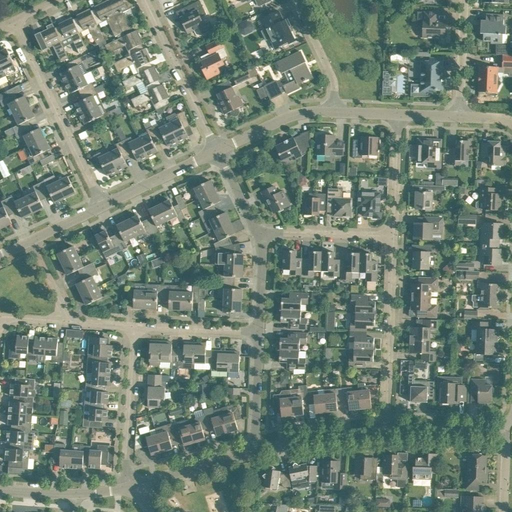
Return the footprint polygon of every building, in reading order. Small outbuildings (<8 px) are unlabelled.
[(115,36),(123,32),(108,0),(102,3),(103,5),(91,11),(97,25),(107,20),(115,36)] [(123,32),(127,31),(131,29),(128,22),(125,21),(121,13),(133,7),(129,0),(108,0),(123,32)] [(200,18),(203,17),(207,15),(200,1),(176,12),(179,18),(178,19),(180,21),(181,21),(182,24),(183,24),(188,34),(200,28),(203,34),(214,29),(210,21),(203,24),(200,18)] [(91,11),(90,9),(84,12),(85,14),(73,20),(79,33),(89,29),(97,45),(105,41),(97,25),(91,11)] [(287,26),(284,21),(279,11),(260,20),(265,30),(261,31),(266,41),(270,39),(275,49),(283,46),(284,47),(296,41),(288,25),(287,26)] [(438,13),(428,12),(418,12),(417,25),(421,29),(423,29),(423,38),(445,39),(445,21),(437,20),(438,13)] [(503,26),(504,15),(486,15),(486,21),(481,21),(481,33),(483,34),(483,41),(491,42),(491,44),(497,44),(496,54),(511,54),(511,41),(511,42),(511,44),(503,43),(503,35),(506,35),(506,26),(503,26)] [(73,20),(72,17),(66,20),(67,23),(55,28),(61,42),(71,37),(79,53),(87,50),(79,33),(73,20)] [(240,24),(238,29),(240,34),(245,35),(252,32),(254,27),(252,23),(246,21),(240,24)] [(55,28),(54,26),(48,29),(49,31),(36,37),(43,51),(55,45),(59,53),(58,56),(61,62),(69,58),(61,42),(55,28)] [(130,56),(144,49),(138,37),(140,36),(137,30),(105,45),(109,54),(126,46),(130,56)] [(207,79),(216,75),(220,73),(217,68),(224,65),(221,59),(227,56),(223,47),(224,47),(220,40),(215,42),(206,46),(210,53),(201,57),(203,61),(201,62),(204,67),(202,68),(207,79)] [(152,67),(147,55),(149,54),(146,48),(144,49),(130,56),(114,64),(118,72),(134,64),(139,74),(152,67)] [(0,61),(4,70),(5,69),(15,65),(7,49),(0,51),(0,61)] [(276,81),(264,87),(266,91),(269,96),(270,99),(270,100),(282,94),(282,93),(286,92),(287,94),(299,88),(298,84),(312,78),(307,68),(306,69),(303,63),(306,62),(301,52),(292,56),(277,63),(282,73),(284,72),(290,83),(284,86),(279,88),(278,85),(276,81)] [(502,67),(502,68),(511,68),(511,55),(503,55),(502,67)] [(71,69),(60,74),(62,77),(61,78),(64,85),(83,75),(88,73),(83,63),(80,57),(77,59),(68,63),(71,69)] [(443,59),(433,59),(430,58),(430,62),(421,62),(420,85),(411,85),(411,96),(427,96),(427,92),(435,93),(435,90),(443,90),(444,72),(442,72),(443,59)] [(139,74),(122,81),(126,90),(136,85),(141,95),(147,92),(161,85),(155,73),(157,72),(155,66),(152,67),(139,74)] [(480,66),(479,92),(489,93),(497,93),(497,83),(498,73),(509,73),(509,76),(511,76),(511,68),(502,68),(502,67),(490,67),(480,66)] [(236,85),(251,78),(248,70),(233,77),(236,85)] [(390,72),(384,72),(383,72),(382,95),(392,95),(392,86),(389,86),(390,72)] [(95,88),(93,84),(92,83),(88,85),(83,75),(64,85),(67,91),(68,90),(70,94),(81,89),(83,94),(95,88)] [(151,100),(156,110),(170,104),(164,91),(166,90),(163,84),(161,85),(147,92),(141,95),(131,100),(135,108),(151,100)] [(12,96),(22,91),(19,85),(7,91),(9,97),(12,96)] [(241,107),(237,98),(232,87),(217,94),(222,104),(220,105),(224,115),(231,112),(232,115),(234,116),(236,116),(237,115),(238,114),(239,112),(238,110),(237,109),(241,107)] [(102,104),(97,93),(95,88),(83,94),(85,99),(75,104),(77,108),(75,108),(78,115),(102,104)] [(15,101),(12,96),(9,97),(0,101),(3,107),(8,104),(13,115),(30,107),(25,96),(15,101)] [(110,111),(107,113),(102,104),(78,115),(81,122),(83,121),(85,124),(95,119),(98,124),(98,125),(113,117),(110,111)] [(15,133),(28,127),(25,122),(35,117),(30,107),(13,115),(18,125),(13,128),(15,133)] [(179,119),(169,124),(179,143),(185,140),(185,139),(188,137),(183,126),(188,124),(189,126),(190,126),(183,112),(177,115),(179,119)] [(172,147),(179,143),(169,124),(160,128),(158,124),(152,127),(158,139),(163,136),(168,147),(171,145),(172,147)] [(96,139),(101,137),(95,126),(86,131),(89,136),(94,134),(96,139)] [(29,147),(45,139),(40,128),(30,133),(28,127),(15,133),(18,139),(24,136),(29,147)] [(153,141),(158,139),(152,127),(146,130),(148,134),(139,138),(148,158),(155,155),(154,153),(158,152),(153,141)] [(284,143),(275,147),(280,156),(281,159),(282,161),(287,159),(294,155),(296,159),(310,152),(310,147),(310,137),(302,136),(301,137),(301,135),(294,138),(288,141),(288,140),(284,142),(284,143)] [(316,153),(316,155),(317,155),(330,156),(334,156),(334,155),(343,156),(343,152),(344,142),(335,142),(335,136),(318,135),(318,143),(317,143),(316,153)] [(131,137),(122,142),(127,153),(132,151),(137,161),(141,160),(142,161),(148,158),(139,138),(133,141),(131,137)] [(365,140),(353,140),(352,158),(362,158),(362,156),(377,156),(378,150),(380,150),(380,137),(365,137),(365,140)] [(29,147),(23,149),(31,165),(40,161),(43,159),(40,154),(50,149),(45,139),(29,147)] [(418,142),(417,160),(417,163),(427,164),(427,167),(437,168),(440,168),(441,162),(441,152),(433,152),(434,140),(421,139),(418,142)] [(469,145),(471,145),(471,140),(465,139),(465,141),(457,141),(457,149),(451,148),(450,165),(460,166),(461,161),(468,161),(469,145)] [(122,156),(127,153),(122,142),(116,144),(118,148),(108,153),(118,173),(125,170),(124,168),(127,166),(122,156)] [(490,166),(494,166),(504,166),(504,164),(506,164),(506,158),(505,158),(505,146),(500,146),(500,142),(488,142),(488,143),(482,143),(482,153),(482,157),(491,157),(490,166)] [(118,173),(108,153),(102,156),(101,152),(93,156),(97,163),(100,162),(107,176),(111,174),(111,176),(118,173)] [(43,166),(46,165),(55,160),(52,155),(43,159),(40,161),(43,166)] [(44,181),(39,184),(45,196),(50,193),(55,203),(65,198),(57,182),(54,175),(44,180),(44,181)] [(57,182),(65,198),(76,193),(68,177),(57,182)] [(199,199),(216,191),(211,180),(194,188),(199,199)] [(39,198),(45,196),(39,184),(33,186),(36,192),(25,197),(33,213),(44,208),(39,198)] [(415,209),(425,209),(432,210),(433,193),(445,194),(445,186),(442,186),(436,186),(422,185),(422,192),(416,192),(415,209)] [(290,205),(286,196),(283,191),(278,193),(275,186),(262,192),(266,201),(268,201),(274,213),(290,205)] [(496,188),(480,188),(475,187),(475,197),(480,198),(480,201),(478,201),(476,203),(476,207),(477,209),(483,209),(483,210),(501,210),(501,201),(503,201),(503,194),(496,194),(496,188)] [(341,189),(331,189),(328,189),(327,203),(333,203),(333,216),(351,217),(352,199),(342,199),(342,189),(341,189)] [(201,218),(213,212),(211,206),(221,202),(216,191),(199,199),(204,209),(198,212),(201,218)] [(325,211),(326,201),(326,194),(310,193),(309,198),(304,198),(303,215),(319,216),(319,211),(325,211)] [(369,193),(359,193),(358,193),(357,207),(363,207),(363,216),(373,216),(373,218),(377,218),(380,215),(381,211),(379,211),(380,198),(380,194),(369,193)] [(187,208),(185,204),(181,195),(175,198),(180,207),(182,210),(187,208)] [(33,213),(25,197),(15,202),(12,196),(7,199),(13,211),(18,209),(23,219),(33,213)] [(7,214),(13,211),(7,199),(1,202),(4,207),(0,209),(0,225),(1,229),(12,224),(7,214)] [(182,210),(180,207),(175,210),(170,200),(159,205),(167,221),(178,217),(180,222),(186,220),(182,210)] [(157,226),(167,221),(159,205),(149,210),(154,220),(148,223),(154,235),(160,232),(157,226)] [(213,212),(201,218),(206,228),(212,225),(215,231),(231,223),(226,212),(216,217),(213,212)] [(154,235),(148,223),(143,225),(138,215),(127,220),(135,237),(146,232),(148,238),(154,235)] [(463,225),(463,223),(475,224),(476,216),(459,215),(458,225),(463,225)] [(443,218),(440,218),(430,218),(430,224),(415,223),(414,239),(432,240),(433,233),(442,234),(443,218)] [(125,242),(135,237),(127,220),(117,225),(122,235),(116,238),(122,250),(128,248),(125,242)] [(216,248),(230,245),(226,238),(236,233),(231,223),(215,231),(220,241),(214,244),(216,248)] [(502,224),(492,224),(485,224),(485,232),(482,232),(481,244),(498,244),(499,239),(502,239),(502,224)] [(106,231),(95,236),(101,249),(106,258),(122,250),(116,238),(111,241),(106,231)] [(96,251),(101,249),(95,236),(90,239),(96,251)] [(498,250),(498,244),(481,244),(481,255),(484,255),(484,264),(491,264),(501,265),(501,250),(498,250)] [(216,248),(216,253),(219,253),(219,265),(243,266),(244,254),(232,254),(233,245),(230,245),(216,248)] [(434,246),(427,245),(417,245),(417,252),(412,252),(412,257),(413,257),(413,269),(429,270),(429,256),(434,256),(434,246)] [(62,265),(79,257),(74,246),(57,254),(62,265)] [(284,253),(282,255),(284,257),(283,270),(291,270),(291,275),(301,275),(302,261),(302,259),(296,258),(296,251),(284,250),(284,253)] [(321,271),(322,250),(317,250),(317,252),(310,251),(310,259),(304,259),(303,272),(303,276),(314,276),(314,271),(321,271)] [(340,260),(334,260),(334,252),(327,252),(327,250),(322,250),(321,271),(329,272),(328,276),(339,277),(339,273),(340,260)] [(359,273),(360,252),(355,251),(355,253),(348,253),(348,260),(342,260),(341,273),(341,280),(352,280),(352,273),(359,273)] [(378,262),(372,261),(372,254),(365,253),(365,252),(360,252),(359,273),(367,273),(366,282),(377,282),(378,264),(378,262)] [(144,255),(137,258),(140,265),(147,263),(144,255)] [(84,274),(96,268),(93,263),(84,267),(79,257),(62,265),(67,275),(81,269),(84,274)] [(450,262),(443,269),(449,275),(456,268),(450,262)] [(219,265),(218,282),(232,283),(232,277),(243,277),(243,266),(219,265)] [(86,280),(76,284),(81,295),(98,287),(93,276),(98,274),(96,268),(84,274),(86,280)] [(479,272),(473,271),(466,271),(466,279),(479,279),(479,272)] [(438,279),(429,278),(419,278),(419,284),(412,284),(412,297),(431,298),(431,291),(435,291),(437,289),(438,279)] [(231,289),(232,283),(218,282),(218,289),(224,289),(224,300),(242,301),(242,289),(231,289)] [(490,282),(480,282),(478,282),(478,289),(481,289),(481,296),(499,296),(500,284),(490,284),(490,282)] [(145,309),(146,291),(135,290),(135,284),(128,284),(128,297),(134,298),(134,309),(145,309)] [(146,291),(145,309),(157,309),(157,298),(163,299),(164,285),(146,284),(146,291)] [(164,285),(163,299),(169,299),(169,310),(181,310),(181,292),(170,292),(170,285),(164,285)] [(199,300),(199,297),(199,286),(193,286),(193,293),(181,292),(181,310),(192,311),(193,300),(199,300)] [(112,293),(110,294),(103,297),(98,287),(81,295),(86,305),(100,299),(102,304),(115,298),(112,293)] [(308,293),(293,293),(290,293),(289,299),(282,298),(282,306),(280,306),(280,310),(301,311),(301,304),(308,304),(308,293)] [(365,296),(355,295),(351,295),(351,306),(356,306),(356,313),(377,314),(377,309),(375,309),(376,302),(368,302),(368,296),(365,296)] [(481,296),(472,295),(472,300),(473,302),(473,307),(477,307),(477,310),(489,310),(489,308),(499,308),(499,296),(481,296)] [(430,305),(431,298),(412,297),(411,310),(418,310),(417,317),(436,317),(437,307),(435,305),(430,305)] [(241,313),(242,301),(224,300),(223,312),(241,313)] [(301,319),(301,311),(280,310),(280,315),(281,315),(281,322),(288,323),(288,329),(307,329),(307,319),(301,319)] [(464,311),(464,319),(477,319),(478,312),(464,311)] [(377,319),(377,314),(356,313),(355,321),(351,321),(350,331),(367,332),(367,326),(375,326),(375,319),(377,319)] [(437,320),(423,320),(418,320),(418,327),(411,327),(410,340),(430,341),(431,330),(437,330),(437,320)] [(489,322),(479,322),(472,322),(472,330),(477,330),(476,342),(498,342),(498,330),(488,329),(489,322)] [(367,338),(367,332),(350,331),(350,342),(355,342),(354,349),(375,350),(376,345),(374,345),(374,338),(367,338)] [(307,333),(291,333),(288,333),(288,339),(280,338),(280,346),(278,346),(278,350),(299,351),(300,344),(306,344),(307,333)] [(28,343),(29,343),(29,337),(17,336),(17,342),(10,341),(9,359),(20,359),(20,353),(27,354),(28,354),(28,343)] [(45,355),(47,338),(35,337),(35,343),(29,343),(28,343),(28,354),(27,354),(27,360),(38,361),(38,355),(45,355)] [(103,357),(111,357),(112,346),(106,345),(107,339),(89,337),(88,355),(94,356),(103,357)] [(47,338),(45,355),(52,356),(52,362),(63,363),(64,345),(58,345),(58,339),(47,338)] [(430,351),(430,341),(410,340),(410,353),(422,353),(422,361),(436,362),(436,352),(430,351)] [(150,341),(149,361),(150,361),(157,361),(156,366),(160,366),(160,368),(161,342),(150,341)] [(177,368),(178,350),(172,349),(172,342),(161,342),(160,368),(177,368)] [(497,355),(498,342),(476,342),(476,354),(474,353),(474,360),(485,361),(485,358),(490,358),(491,355),(497,355)] [(178,350),(177,368),(194,369),(194,363),(195,343),(184,343),(184,350),(178,350)] [(211,363),(212,351),(206,351),(206,343),(195,343),(194,363),(205,363),(211,363)] [(375,355),(375,350),(354,349),(354,357),(349,356),(349,367),(353,367),(363,368),(366,368),(366,362),(373,362),(374,355),(375,355)] [(299,359),(299,351),(278,350),(278,355),(280,355),(279,362),(287,363),(287,369),(290,369),(289,371),(294,372),(294,369),(306,370),(306,359),(299,359)] [(211,363),(211,371),(217,371),(228,372),(229,352),(212,351),(211,363)] [(229,352),(228,372),(229,372),(239,372),(240,362),(244,362),(244,356),(240,356),(240,352),(229,352)] [(103,363),(103,357),(94,356),(88,355),(87,373),(110,375),(111,363),(103,363)] [(415,372),(415,368),(427,369),(427,362),(415,362),(415,366),(409,365),(409,371),(415,372)] [(109,386),(110,375),(87,373),(85,391),(92,392),(92,391),(103,392),(103,386),(109,386)] [(207,375),(202,378),(205,383),(210,380),(207,375)] [(415,380),(415,375),(409,375),(408,395),(411,395),(410,402),(426,403),(426,399),(432,399),(433,382),(415,380)] [(462,378),(438,377),(437,389),(440,389),(440,403),(458,404),(458,401),(465,402),(466,386),(464,386),(464,384),(462,384),(462,378)] [(35,389),(35,379),(18,378),(18,384),(12,384),(11,396),(17,396),(34,397),(35,397),(36,396),(36,394),(36,392),(35,390),(35,389)] [(472,384),(471,394),(478,395),(478,405),(485,405),(485,403),(492,403),(492,394),(494,394),(494,390),(492,390),(492,386),(485,386),(485,380),(475,380),(472,379),(472,384)] [(145,387),(145,395),(148,395),(148,407),(158,407),(160,407),(160,399),(165,400),(165,388),(161,388),(161,382),(149,381),(148,387),(145,387)] [(378,385),(365,386),(365,383),(358,384),(359,391),(360,410),(366,409),(366,408),(371,408),(371,398),(379,398),(378,385)] [(290,390),(293,416),(298,416),(298,415),(304,415),(303,405),(309,405),(307,392),(307,385),(299,386),(299,389),(290,390)] [(360,410),(359,391),(352,392),(352,387),(341,388),(343,401),(348,401),(349,410),(355,410),(360,410)] [(337,402),(343,401),(341,388),(324,390),(325,394),(327,413),(332,412),(338,411),(337,402)] [(279,394),(273,395),(274,408),(275,413),(281,412),(282,417),(287,416),(287,417),(293,416),(290,390),(282,391),(279,394)] [(327,413),(325,394),(318,395),(318,390),(307,392),(309,405),(315,404),(316,413),(321,413),(321,414),(327,413)] [(109,392),(103,392),(92,391),(92,392),(91,399),(85,398),(84,409),(90,410),(90,409),(102,410),(102,404),(108,404),(109,392)] [(33,408),(34,397),(17,396),(16,402),(10,402),(9,413),(33,415),(33,408)] [(222,415),(228,433),(233,432),(233,431),(238,430),(235,421),(241,419),(238,406),(228,409),(227,407),(220,409),(222,416),(222,415)] [(107,410),(102,410),(90,409),(90,410),(84,409),(83,427),(100,428),(101,422),(107,422),(107,410)] [(222,435),(228,433),(222,415),(222,416),(220,409),(214,411),(214,413),(205,416),(208,428),(214,427),(217,436),(222,434),(222,435)] [(32,422),(33,415),(9,413),(8,425),(14,425),(14,431),(25,433),(31,433),(32,422)] [(195,423),(190,425),(195,443),(200,441),(205,439),(203,430),(208,428),(205,416),(194,419),(195,423)] [(188,421),(172,425),(176,438),(181,436),(184,446),(189,444),(190,445),(195,443),(190,425),(189,425),(188,421)] [(172,425),(156,430),(157,434),(162,453),(168,451),(167,450),(173,449),(170,440),(176,438),(172,425)] [(150,436),(149,432),(148,427),(140,429),(141,435),(139,435),(143,448),(149,446),(151,455),(157,454),(162,453),(157,434),(150,436)] [(8,431),(7,443),(13,443),(12,449),(30,451),(30,447),(34,447),(35,434),(31,433),(25,433),(14,431),(8,431)] [(72,451),(65,451),(66,444),(55,444),(54,451),(54,461),(60,461),(60,467),(71,468),(72,451)] [(89,464),(89,467),(101,468),(101,465),(108,466),(108,463),(109,446),(99,445),(98,445),(98,451),(91,450),(90,450),(90,464),(89,464)] [(72,451),(71,468),(83,469),(83,463),(89,464),(90,464),(90,450),(91,450),(91,446),(80,446),(80,452),(72,451)] [(30,451),(12,449),(7,449),(5,460),(11,461),(11,467),(28,469),(30,451)] [(384,455),(383,474),(390,474),(390,479),(398,479),(397,487),(406,488),(408,453),(407,453),(407,454),(401,454),(401,458),(398,458),(398,455),(384,455)] [(437,468),(437,464),(438,454),(429,454),(429,458),(416,458),(416,467),(413,467),(413,479),(431,480),(432,468),(437,468)] [(466,490),(469,490),(479,490),(479,483),(481,484),(481,479),(487,480),(487,473),(485,472),(486,456),(469,455),(468,478),(466,478),(466,490)] [(361,479),(377,480),(377,463),(371,463),(371,458),(367,458),(356,457),(355,475),(361,475),(361,479)] [(323,482),(323,483),(334,483),(334,489),(346,489),(347,484),(347,474),(339,474),(339,462),(323,461),(323,471),(323,482)] [(294,466),(289,467),(291,477),(292,481),(293,489),(298,488),(298,489),(311,487),(311,484),(317,483),(317,477),(317,466),(307,465),(307,463),(298,465),(295,463),(293,466),(294,466)] [(275,471),(275,470),(273,468),(271,470),(266,469),(265,474),(263,476),(265,478),(263,487),(278,489),(278,484),(282,484),(282,487),(285,488),(291,487),(288,473),(282,474),(280,474),(280,471),(275,471)] [(441,482),(444,485),(448,484),(450,480),(447,476),(443,477),(441,482)] [(444,497),(458,498),(458,490),(445,489),(444,497)] [(484,497),(474,496),(461,496),(460,511),(485,511),(486,509),(484,509),(485,506),(483,506),(484,497)]
